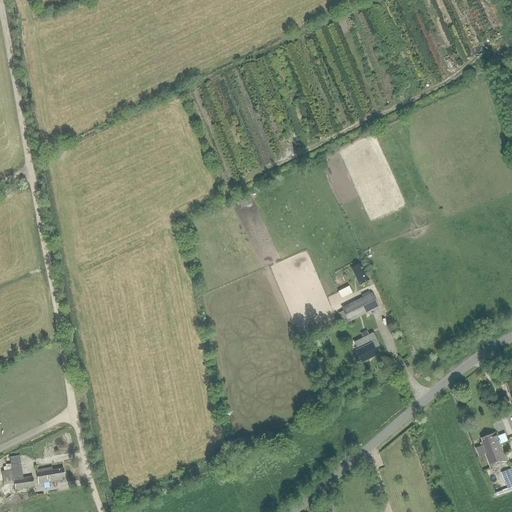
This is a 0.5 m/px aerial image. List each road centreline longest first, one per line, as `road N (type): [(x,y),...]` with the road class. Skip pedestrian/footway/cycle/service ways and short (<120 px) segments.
road 1 (track): [(511,110),(498,65),(483,53),(438,86),(231,186)]
road 2 (unclassified): [(101,511),(70,401),(30,169)]
road 3 (unclassified): [(290,511),(452,374),(511,338)]
road 4 (unclassified): [(30,169),(0,0)]
